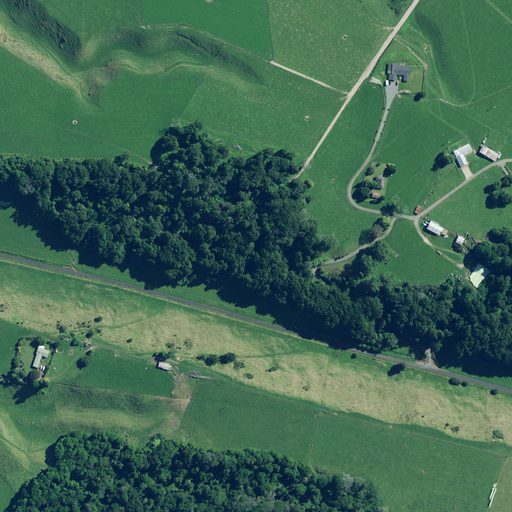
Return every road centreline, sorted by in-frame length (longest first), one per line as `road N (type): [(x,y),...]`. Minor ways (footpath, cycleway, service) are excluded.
road 1 (unclassified): [(511,388),(0,255)]
road 2 (track): [(511,162),(489,168),(414,218),(359,208),(351,188),(394,89)]
road 3 (track): [(415,0),(351,93),(277,64)]
road 4 (track): [(393,214),(378,238),(303,267),(288,283),(286,303)]
